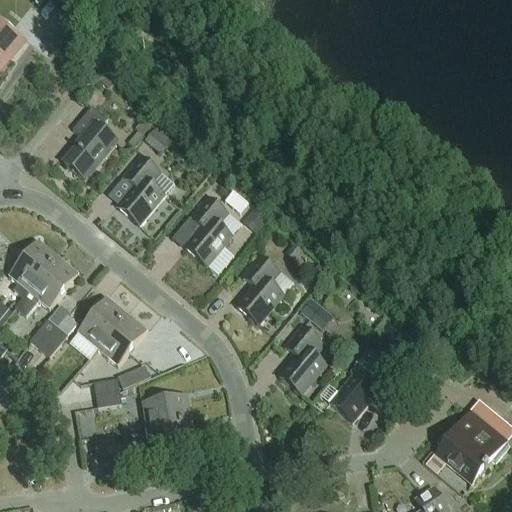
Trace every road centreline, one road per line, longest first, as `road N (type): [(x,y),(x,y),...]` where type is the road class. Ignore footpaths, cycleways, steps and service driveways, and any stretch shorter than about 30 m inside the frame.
road 1 (residential): [(253,481),(242,400),(217,348),(52,207),(9,194),(0,199)]
road 2 (residential): [(253,481),(392,458),(448,387)]
road 3 (residential): [(82,511),(67,420),(16,382),(0,402)]
road 4 (residential): [(82,511),(253,481)]
